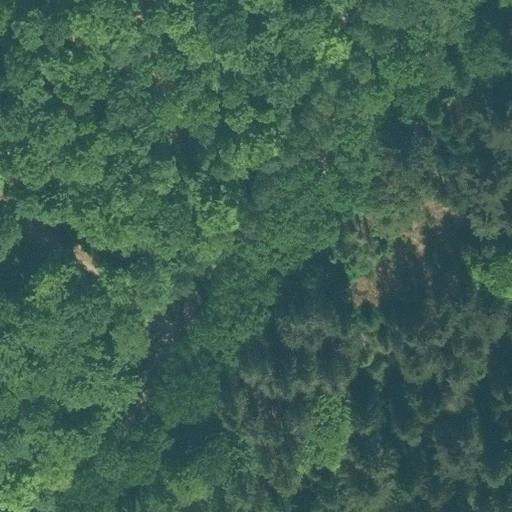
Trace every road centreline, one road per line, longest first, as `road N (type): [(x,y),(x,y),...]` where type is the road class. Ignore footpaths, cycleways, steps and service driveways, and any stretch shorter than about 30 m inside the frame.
road 1 (tertiary): [(62,511),(449,0)]
road 2 (track): [(190,342),(0,200)]
